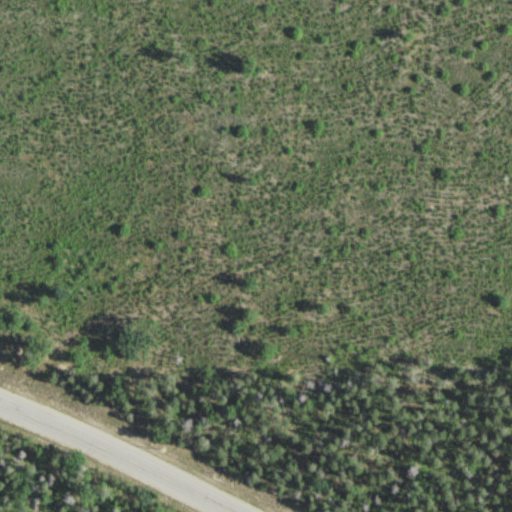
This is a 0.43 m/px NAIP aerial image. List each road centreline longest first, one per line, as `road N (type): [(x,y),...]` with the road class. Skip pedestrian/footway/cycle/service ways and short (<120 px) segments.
road 1 (track): [(10,407),(58,341),(145,305),(252,324),(332,301),(384,234),(511,190)]
road 2 (tertiary): [(239,511),(0,403)]
